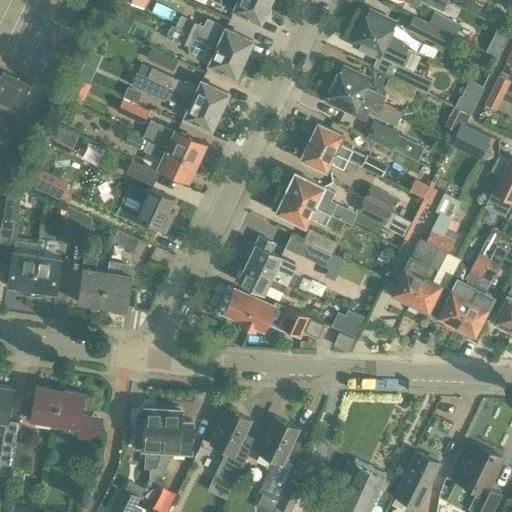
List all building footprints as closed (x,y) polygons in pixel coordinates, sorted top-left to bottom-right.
[(264,11),(268,3),(261,0),(220,0),(221,4),(260,21),(261,20),(264,19),(266,14),(264,11)] [(402,0),(417,7),(420,0),(421,0),(443,10),(448,0),(446,0),(402,0)] [(104,22),(115,27),(124,7),(113,2),(104,22)] [(472,2),(468,9),(477,14),(481,6),(472,2)] [(358,25),(404,47),(411,50),(416,53),(422,42),(404,34),(404,30),(403,27),(400,25),(393,22),(394,21),(368,9),(364,17),(362,16),(358,25)] [(434,13),(429,23),(451,34),(454,36),(459,25),(434,13)] [(451,34),(429,23),(413,15),(407,29),(444,48),(451,34)] [(192,34),(198,22),(189,18),(183,30),(192,34)] [(219,32),(198,22),(192,34),(243,58),(247,50),(250,49),(252,44),(251,41),(251,39),(222,26),(219,32)] [(179,44),(181,41),(179,40),(183,30),(171,24),(165,37),(179,44)] [(404,47),(358,25),(354,34),(356,35),(352,43),(378,56),(403,67),(411,50),(404,47)] [(188,44),(192,34),(183,30),(179,40),(181,41),(188,44)] [(243,58),(192,34),(188,44),(189,55),(235,76),(236,74),(239,74),(241,68),(239,66),(243,58)] [(491,42),(486,50),(497,56),(502,47),(491,42)] [(96,54),(89,51),(79,73),(86,76),(96,54)] [(385,72),(390,74),(416,87),(427,92),(432,80),(403,67),(390,61),(385,72)] [(151,66),(151,67),(141,62),(137,71),(147,76),(146,77),(219,110),(223,102),(226,102),(228,96),(226,94),(227,92),(198,79),(195,84),(185,79),(184,81),(151,66)] [(332,81),(381,104),(382,104),(385,95),(364,86),(368,77),(342,65),(338,74),(336,73),(332,81)] [(0,152),(18,117),(15,116),(31,84),(3,70),(1,75),(0,74),(0,152)] [(174,102),(171,110),(211,129),(211,127),(214,127),(217,121),(215,118),(219,110),(146,77),(147,76),(137,71),(136,71),(130,84),(165,100),(165,98),(174,102)] [(411,97),(416,87),(390,74),(385,85),(411,97)] [(491,89),(503,95),(511,81),(498,74),(491,89)] [(381,104),(332,81),(328,91),(330,91),(326,100),(345,109),(344,111),(364,121),(369,110),(375,113),(374,116),(395,125),(401,112),(382,104),(381,104)] [(496,109),(503,95),(491,89),(484,103),(496,109)] [(476,102),(461,95),(460,94),(454,106),(470,114),(476,102)] [(116,110),(143,123),(149,110),(123,97),(116,110)] [(64,105),(58,118),(68,122),(73,110),(64,105)] [(392,148),(399,134),(400,131),(374,119),(366,136),(392,148)] [(306,138),(348,159),(354,162),(362,166),(362,165),(366,156),(352,149),(353,147),(339,141),(342,134),(317,122),(314,129),(311,127),(306,138)] [(46,141),(70,152),(78,136),(54,124),(46,141)] [(202,154),(199,151),(203,143),(174,129),(171,137),(153,129),(148,139),(198,162),(202,154)] [(148,139),(148,140),(144,138),(129,131),(124,141),(140,148),(140,147),(144,149),(143,150),(161,158),(157,166),(186,179),(190,171),(194,170),(198,162),(148,139)] [(303,151),(300,158),(325,170),(329,163),(343,169),(343,168),(348,159),(306,138),(300,149),(303,151)] [(367,154),(366,156),(362,165),(383,175),(388,164),(367,154)] [(511,156),(510,155),(508,159),(500,176),(487,203),(505,212),(510,202),(511,202),(511,156)] [(489,171),(500,176),(508,159),(498,155),(489,171)] [(131,159),(125,172),(153,185),(159,171),(131,159)] [(59,199),(68,181),(37,166),(29,185),(59,199)] [(287,177),(281,189),(331,213),(336,202),(319,194),(324,186),(294,172),(291,179),(287,177)] [(150,221),(164,228),(165,225),(168,226),(173,215),(170,214),(172,211),(166,209),(171,197),(149,186),(147,190),(130,182),(115,214),(147,228),(150,221)] [(398,198),(369,184),(363,196),(391,210),(398,198)] [(1,219),(0,227),(0,243),(13,246),(17,221),(16,221),(19,200),(25,201),(27,188),(7,185),(2,219),(1,219)] [(279,203),(275,211),(300,222),(303,215),(325,226),(331,213),(281,189),(275,202),(279,203)] [(391,210),(363,196),(356,210),(385,224),(391,210)] [(68,205),(63,236),(75,238),(80,211),(68,205)] [(88,240),(92,216),(80,211),(75,238),(88,240)] [(443,235),(447,227),(451,218),(440,213),(432,229),(443,235)] [(338,241),(310,227),(304,239),(333,253),(338,241)] [(447,252),(457,232),(447,227),(443,235),(437,247),(445,251),(447,252)] [(117,228),(111,239),(133,250),(139,239),(117,228)] [(419,237),(392,292),(400,296),(399,299),(408,304),(416,289),(432,256),(437,247),(443,235),(432,229),(426,240),(419,237)] [(333,253),(304,239),(291,233),(284,248),(326,268),(326,267),(333,253)] [(246,261),(288,281),(292,271),(291,271),(295,262),(270,251),(274,242),(259,235),(246,261)] [(486,239),(480,252),(478,251),(465,278),(468,279),(460,295),(451,290),(438,316),(446,320),(445,323),(454,327),(496,244),(486,239)] [(507,250),(496,244),(454,327),(464,332),(465,329),(474,334),(487,307),(493,296),(484,292),(492,275),(494,276),(500,264),(500,263),(507,250)] [(419,306),(427,310),(441,283),(432,278),(445,251),(437,247),(432,256),(416,289),(408,304),(417,309),(419,306)] [(12,251),(7,284),(15,286),(15,289),(22,292),(30,294),(36,255),(12,251)] [(327,268),(324,275),(333,279),(342,257),(333,253),(326,267),(327,268)] [(38,295),(46,294),(47,291),(55,292),(60,259),(36,255),(30,294),(38,295)] [(101,305),(103,292),(107,271),(95,269),(97,257),(84,255),(77,301),(101,305)] [(108,261),(107,271),(103,292),(101,305),(125,309),(129,289),(132,270),(131,270),(132,268),(129,264),(127,264),(108,261)] [(288,281),(246,261),(238,279),(265,293),(270,282),(284,288),(288,281)] [(292,271),(288,281),(306,289),(310,280),(292,271)] [(511,285),(493,321),(502,325),(500,328),(510,332),(511,328),(511,285)] [(275,301),(273,305),(234,288),(223,311),(242,320),(240,323),(253,329),(255,325),(262,329),(267,317),(278,322),(282,325),(288,328),(287,329),(297,333),(297,332),(302,332),(309,316),(275,301)] [(347,310),(339,329),(354,335),(363,317),(347,310)] [(323,323),(310,317),(304,330),(305,330),(305,329),(317,335),(317,336),(323,323)] [(335,345),(348,351),(353,338),(340,332),(335,345)] [(13,386),(0,384),(0,433),(3,434),(0,455),(0,463),(11,465),(15,441),(18,422),(7,420),(13,386)] [(59,388),(35,384),(29,419),(54,423),(59,388)] [(84,392),(59,388),(54,423),(78,427),(84,392)] [(146,466),(149,466),(148,477),(150,478),(157,463),(160,457),(163,407),(154,407),(155,405),(147,404),(147,406),(145,406),(144,416),(138,416),(136,446),(147,446),(146,466)] [(171,408),(163,407),(160,457),(157,463),(150,478),(159,482),(169,453),(169,450),(190,451),(192,421),(180,420),(181,408),(179,408),(179,406),(171,405),(171,408)] [(225,449),(214,474),(233,483),(250,448),(239,442),(250,419),(226,407),(210,442),(225,449)] [(257,451),(273,458),(258,490),(277,500),(297,457),(287,451),(298,428),(274,416),(257,451)] [(98,439),(100,429),(82,426),(81,436),(98,439)] [(24,467),(25,460),(32,461),(34,447),(27,446),(28,443),(15,441),(11,465),(24,467)] [(487,487),(488,485),(502,456),(475,443),(468,456),(464,457),(460,465),(462,469),(457,480),(474,488),(464,509),(468,511),(490,511),(500,493),(487,487)] [(415,450),(393,496),(418,508),(440,463),(438,462),(438,458),(429,454),(426,456),(415,450)] [(340,511),(367,511),(379,487),(384,490),(388,481),(383,479),(386,473),(354,458),(351,464),(347,461),(343,470),(348,472),(334,501),(344,506),(340,511)] [(275,506),(272,511),(289,511),(302,486),(290,480),(276,507),(275,506)] [(130,511),(136,503),(118,494),(108,511),(130,511)] [(8,511),(34,511),(36,508),(11,502),(8,511)]
